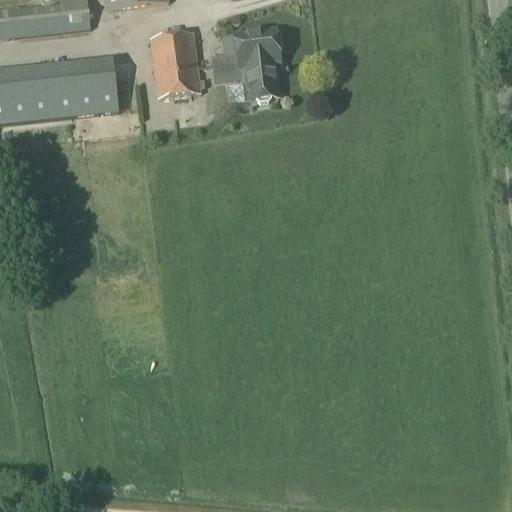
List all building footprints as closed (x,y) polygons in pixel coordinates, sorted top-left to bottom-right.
[(104,0),(106,15),(167,8),(166,0),(104,0)] [(85,1),(65,3),(60,4),(60,8),(0,14),(0,44),(68,37),(88,35),(85,1)] [(275,39),(274,35),(234,40),(236,60),(210,63),(214,91),(245,87),(247,106),(255,105),(259,108),(267,107),(270,103),(277,102),(272,62),(277,61),(276,54),(280,50),(278,42),(275,39)] [(199,99),(197,79),(191,39),(149,45),(158,105),(199,99)] [(112,66),(90,68),(67,71),(73,122),(118,117),(114,86),(112,66)]
